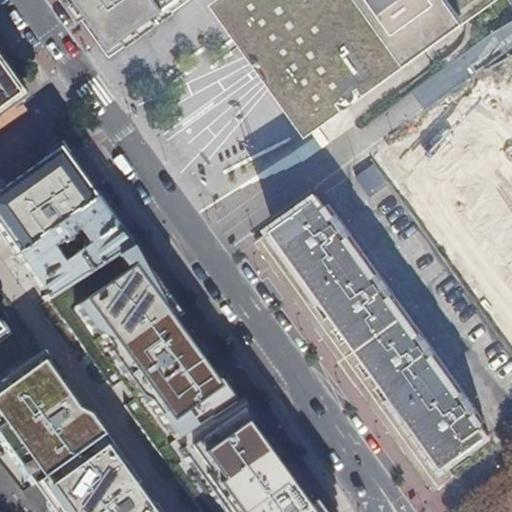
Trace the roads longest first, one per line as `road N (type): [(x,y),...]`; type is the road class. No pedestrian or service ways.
road 1 (primary): [(2,0),(333,453)]
road 2 (unknown): [(345,147),(495,399)]
